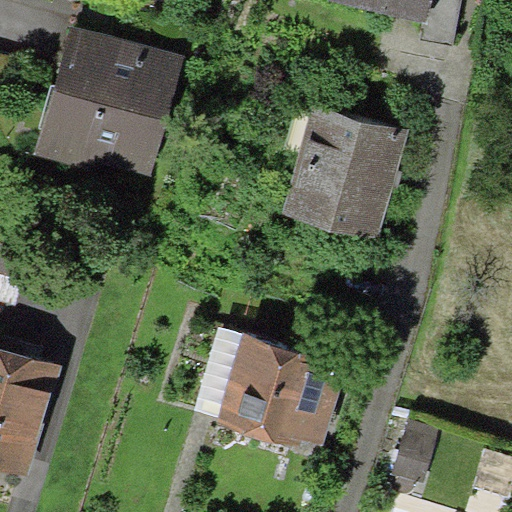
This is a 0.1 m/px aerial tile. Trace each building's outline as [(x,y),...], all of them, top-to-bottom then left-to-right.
[(335,0),(419,16),(415,35),(448,41),(455,0),(335,0)] [(138,163),(167,63),(119,50),(116,60),(69,47),(46,130),(84,141),(82,147),(138,163)] [(0,89),(9,57),(0,54),(0,89)] [(285,210),(366,233),(396,130),(314,107),(285,210)] [(0,268),(14,273),(29,226),(0,216),(0,268)] [(224,328),(200,409),(290,437),(292,431),(313,438),(335,367),(329,366),(330,362),(325,361),(324,364),(309,359),(310,354),(224,328)] [(0,460),(18,466),(49,365),(0,350),(0,460)] [(431,511),(402,503),(398,511),(431,511)]
